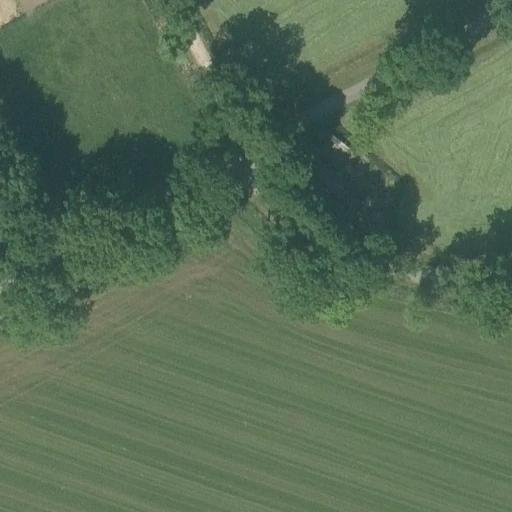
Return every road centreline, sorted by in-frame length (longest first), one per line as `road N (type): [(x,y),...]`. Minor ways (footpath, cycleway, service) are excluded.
road 1 (unclassified): [(511,296),(345,254),(289,223),(252,184),(241,158)]
road 2 (unclassified): [(241,158),(511,9)]
road 3 (unclassified): [(241,158),(0,282)]
